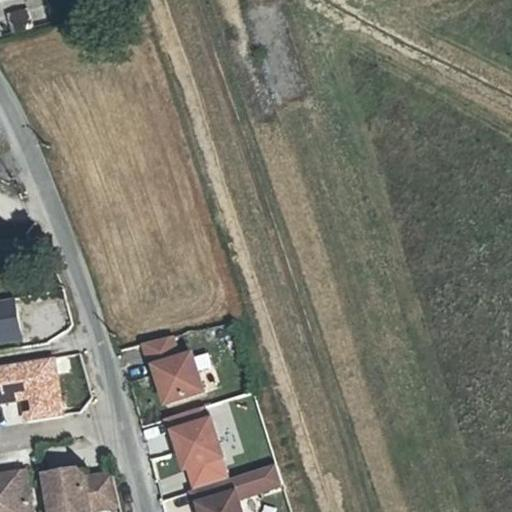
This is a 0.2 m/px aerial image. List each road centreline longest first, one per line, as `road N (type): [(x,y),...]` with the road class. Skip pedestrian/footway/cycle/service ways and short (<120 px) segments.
road 1 (track): [(182,0),(189,45),(254,81),(278,137),(326,320),(371,352),(511,322)]
road 2 (residential): [(0,98),(28,141),(119,376),(141,511)]
road 3 (unknown): [(126,421),(0,440)]
